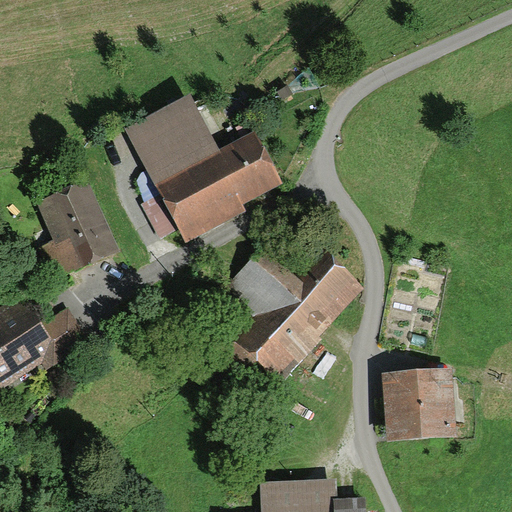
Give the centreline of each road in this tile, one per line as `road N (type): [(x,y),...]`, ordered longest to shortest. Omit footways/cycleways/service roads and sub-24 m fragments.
road 1 (track): [(511,15),(341,98),(319,159),(322,184),(364,241),(370,275),(362,462),(388,511)]
road 2 (unknown): [(322,184),(271,199),(91,304)]
